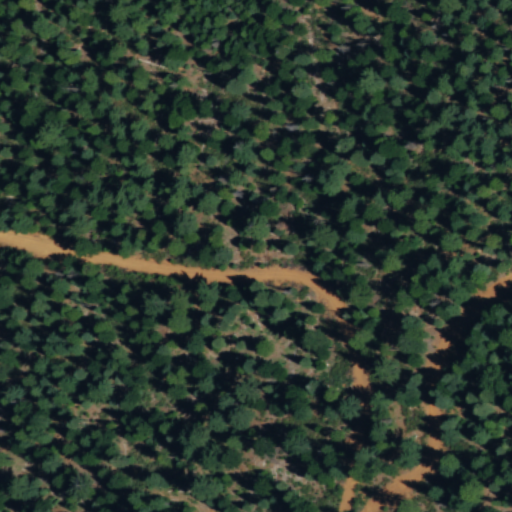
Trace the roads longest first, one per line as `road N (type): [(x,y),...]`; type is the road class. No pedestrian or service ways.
road 1 (track): [(349,511),(360,447),(360,106),(369,0)]
road 2 (track): [(0,232),(163,266),(308,276),(336,305),(360,371)]
